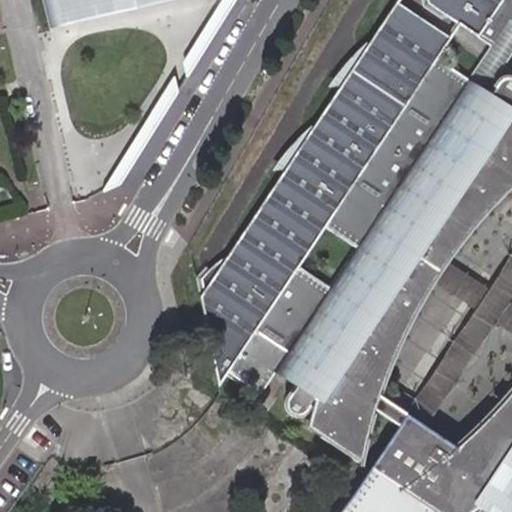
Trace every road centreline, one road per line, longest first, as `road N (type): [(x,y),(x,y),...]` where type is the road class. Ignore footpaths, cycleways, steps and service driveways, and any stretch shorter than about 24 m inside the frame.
road 1 (unclassified): [(126,260),(282,0)]
road 2 (residential): [(36,294),(36,332),(59,363),(91,374),(124,366),(148,342),(155,308),(141,273),(126,260)]
